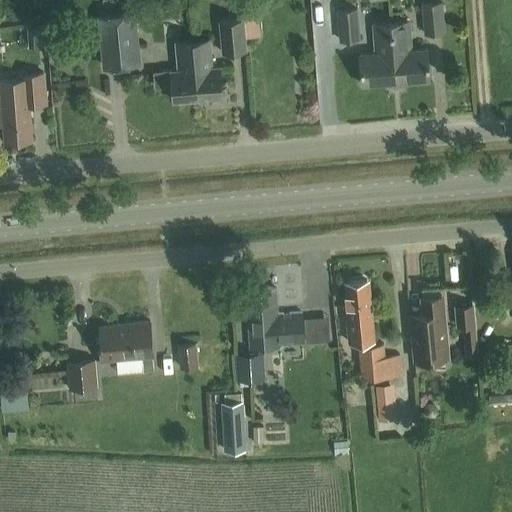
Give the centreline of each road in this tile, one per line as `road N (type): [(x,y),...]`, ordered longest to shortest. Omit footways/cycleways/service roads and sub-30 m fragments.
road 1 (secondary): [(0,227),(511,181)]
road 2 (unclassified): [(0,277),(511,232)]
road 3 (residential): [(0,180),(511,135)]
